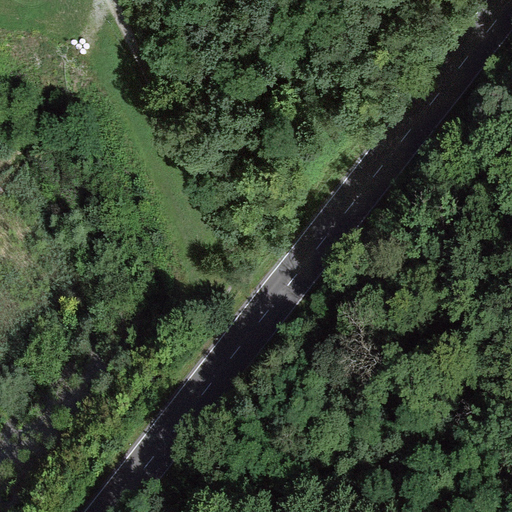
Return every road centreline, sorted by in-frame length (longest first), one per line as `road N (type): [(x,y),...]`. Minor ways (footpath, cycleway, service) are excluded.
road 1 (primary): [(106,511),(509,0)]
road 2 (track): [(189,158),(119,0)]
